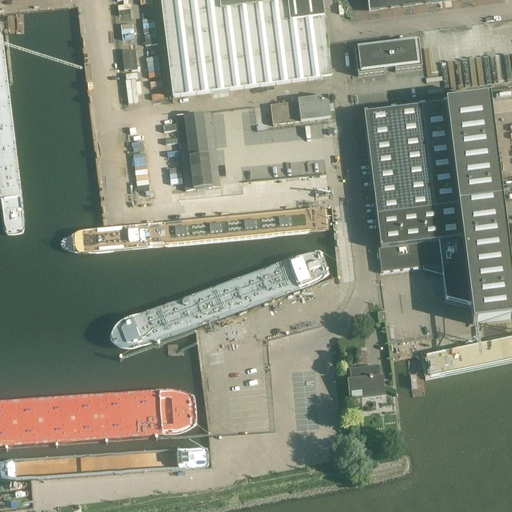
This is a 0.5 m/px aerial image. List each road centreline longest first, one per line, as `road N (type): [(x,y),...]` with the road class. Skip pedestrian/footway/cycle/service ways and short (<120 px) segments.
road 1 (unclassified): [(282,415),(275,349),(285,337),(362,315),(372,296),(344,89)]
road 2 (unknown): [(275,349),(226,364),(212,380),(214,486),(23,511)]
road 3 (unknown): [(155,113),(162,206),(358,177)]
road 4 (unclassified): [(339,36),(511,15)]
road 5 (unclassified): [(174,111),(344,89)]
